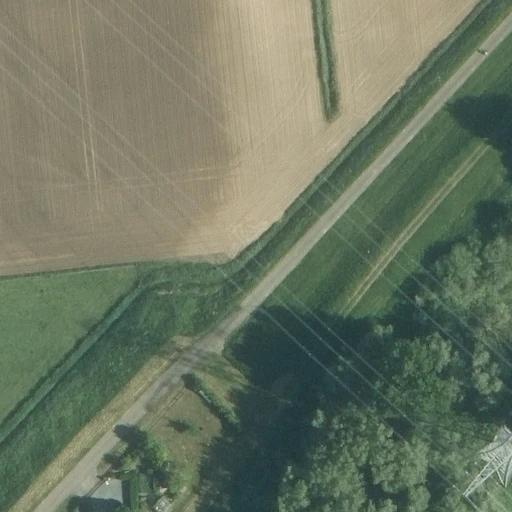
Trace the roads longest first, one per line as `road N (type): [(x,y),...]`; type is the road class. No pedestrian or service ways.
road 1 (unclassified): [(42,511),(511,24)]
road 2 (track): [(511,113),(356,297),(200,511)]
